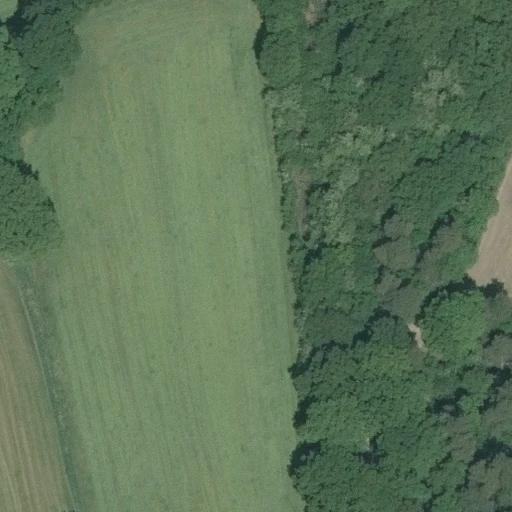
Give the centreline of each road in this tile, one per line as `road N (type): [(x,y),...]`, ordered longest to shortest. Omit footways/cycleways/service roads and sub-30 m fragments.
road 1 (track): [(375,511),(373,358),(419,282)]
road 2 (track): [(419,282),(511,129)]
